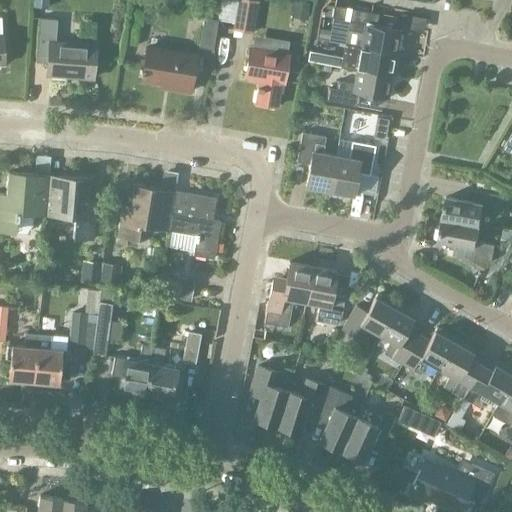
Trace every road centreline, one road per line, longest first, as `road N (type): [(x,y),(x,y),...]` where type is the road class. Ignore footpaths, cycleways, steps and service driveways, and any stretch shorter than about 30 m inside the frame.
road 1 (residential): [(255,211),(265,161),(0,126)]
road 2 (residential): [(205,475),(255,211)]
road 3 (residential): [(398,239),(433,54),(452,47),(511,58)]
road 4 (residential): [(0,446),(205,475)]
road 5 (residential): [(511,329),(398,264),(398,239)]
road 6 (residential): [(398,239),(255,211)]
road 7 (residential): [(205,475),(321,511)]
